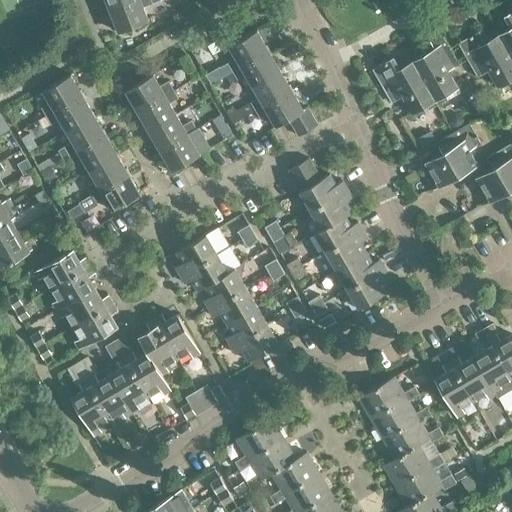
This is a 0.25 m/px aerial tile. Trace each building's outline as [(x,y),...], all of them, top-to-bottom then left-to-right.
[(110,10),(134,0),(106,0),(108,4),(110,10)] [(112,14),(119,31),(150,19),(145,6),(154,2),(153,0),(134,0),(110,10),(111,14),(112,14)] [(511,10),(504,15),(510,26),(498,34),(511,57),(511,10)] [(234,69),(270,47),(268,43),(267,44),(258,29),(259,29),(258,28),(229,45),(230,45),(231,45),(237,56),(229,61),(234,69)] [(439,30),(418,42),(425,53),(413,60),(438,103),(460,90),(448,69),(459,63),(439,30)] [(511,57),(498,34),(485,41),(478,30),(458,42),(477,75),(489,69),(498,85),(511,77),(511,57)] [(217,39),(208,44),(213,53),(222,48),(217,39)] [(247,72),(254,84),(281,68),(272,53),(273,52),(270,47),(234,69),(239,77),(247,72)] [(399,68),(393,56),(372,68),(392,102),(403,95),(413,111),(426,103),(429,108),(438,103),(413,60),(399,68)] [(252,100),(257,108),(293,87),(291,83),(290,83),(281,68),(254,84),(261,95),(252,100)] [(49,114),(85,92),(83,88),(82,88),(73,74),(74,73),(73,72),(45,89),(45,90),(46,89),(53,101),(44,106),(49,114)] [(138,109),(174,87),(169,79),(161,84),(154,73),(155,73),(154,72),(126,89),(126,90),(127,89),(136,104),(135,105),(138,109)] [(150,128),(177,112),(170,101),(179,96),(174,87),(138,109),(140,113),(141,113),(150,128)] [(277,124),(290,117),(300,111),(309,105),(309,104),(305,107),(305,106),(304,107),(295,92),(296,91),(293,87),(257,108),(262,117),(271,111),(277,122),(276,123),(277,124)] [(62,117),(69,128),(96,113),(87,97),(88,96),(85,92),(49,114),(53,122),(62,117)] [(320,123),(309,105),(300,111),(310,128),(320,123)] [(310,128),(300,111),(290,117),(300,134),(310,128)] [(161,148),(197,127),(192,119),(184,124),(177,112),(150,128),(159,143),(158,144),(161,148)] [(67,145),(71,153),(108,132),(105,127),(104,128),(96,113),(69,128),(75,140),(67,145)] [(220,113),(212,118),(218,127),(226,122),(220,113)] [(49,114),(39,119),(44,128),(53,122),(49,114)] [(452,118),(451,123),(453,127),(459,128),(463,126),(465,121),(463,116),(457,114),(452,118)] [(5,119),(0,121),(0,134),(0,135),(11,129),(5,119)] [(481,142),(469,122),(441,138),(447,150),(426,162),(434,176),(429,179),(434,187),(477,162),(469,149),(481,142)] [(200,151),(194,140),(202,135),(197,127),(161,148),(163,153),(164,152),(173,167),(172,167),(173,168),(202,152),(201,151),(200,151)] [(85,156),(92,168),(118,152),(109,136),(110,136),(108,132),(71,153),(76,161),(85,156)] [(432,132),(418,140),(423,149),(437,141),(432,132)] [(511,141),(486,156),(493,168),(477,178),(484,190),(480,193),(485,202),(511,186),(511,141)] [(94,192),(131,171),(128,166),(127,167),(118,152),(92,168),(98,179),(89,184),(94,192)] [(323,176),(311,156),(301,161),(313,182),(323,176)] [(28,157),(18,163),(24,173),(34,167),(28,157)] [(313,182),(301,161),(290,168),(302,188),(313,182)] [(49,167),(39,172),(45,183),(55,177),(49,167)] [(114,208),(143,191),(142,190),(141,191),(132,176),(133,175),(131,171),(94,192),(99,201),(108,196),(114,207),(113,207),(114,208)] [(311,208),(347,186),(342,179),(336,183),(330,172),(302,188),(300,189),(311,208)] [(0,188),(5,185),(0,187),(0,214),(17,204),(12,196),(3,201),(0,195),(0,188)] [(322,227),(353,211),(346,199),(352,195),(347,186),(311,208),(322,227)] [(50,199),(42,204),(46,212),(55,207),(50,199)] [(81,202),(69,210),(74,217),(85,210),(81,202)] [(22,212),(17,204),(0,214),(0,240),(20,229),(13,217),(22,212)] [(326,251),(363,229),(358,220),(351,224),(346,215),(315,231),(326,251)] [(269,234),(280,227),(275,220),(264,226),(269,234)] [(237,231),(241,238),(253,231),(249,224),(237,231)] [(269,234),(273,241),(284,235),(280,227),(269,234)] [(27,240),(20,229),(0,240),(0,255),(0,256),(0,258),(4,265),(33,249),(32,248),(40,244),(35,235),(27,240)] [(337,269),(367,251),(361,241),(368,236),(363,229),(326,251),(337,269)] [(246,246),(258,239),(253,231),(241,238),(246,246)] [(181,273),(217,251),(206,233),(176,250),(182,261),(176,264),(181,273)] [(52,287),(91,263),(86,255),(79,259),(72,248),(34,271),(38,278),(44,274),(52,287)] [(192,278),(199,288),(205,285),(229,270),(217,251),(181,273),(186,281),(192,278)] [(348,287),(384,265),(380,257),(373,261),(367,251),(337,269),(348,287)] [(290,271),(302,264),(297,257),(286,264),(290,271)] [(269,272),(279,266),(275,258),(264,265),(269,272)] [(56,309),(95,287),(88,276),(96,271),(91,263),(52,287),(59,299),(52,303),(56,309)] [(290,271),(295,278),(306,272),(302,264),(290,271)] [(348,287),(359,306),(389,288),(382,278),(389,274),(384,265),(348,287)] [(273,279),(284,273),(279,266),(269,272),(273,279)] [(205,298),(210,307),(246,285),(235,267),(229,270),(205,285),(211,294),(205,298)] [(220,312),(227,322),(257,304),(246,285),(210,307),(215,315),(220,312)] [(95,287),(56,309),(60,316),(66,313),(73,325),(106,306),(95,287)] [(15,308),(23,303),(16,292),(8,297),(15,308)] [(312,308),(323,301),(319,294),(308,300),(312,308)] [(290,309),(301,303),(297,295),(286,302),(290,309)] [(117,309),(113,301),(106,306),(73,325),(81,337),(75,341),(79,347),(117,324),(110,313),(117,309)] [(312,308),(317,315),(328,309),(323,301),(312,308)] [(30,315),(23,303),(15,308),(22,320),(30,315)] [(290,309),(295,316),(306,310),(301,303),(290,309)] [(226,337),(231,345),(268,323),(257,304),(227,322),(233,332),(226,337)] [(331,311),(318,318),(323,326),(336,319),(331,311)] [(177,312),(159,323),(178,356),(189,349),(193,355),(200,351),(177,312)] [(491,323),(484,327),(490,338),(499,333),(492,322),(491,323)] [(159,323),(139,335),(162,373),(169,369),(165,363),(178,356),(159,323)] [(249,359),(279,341),(268,323),(231,345),(236,353),(243,349),(249,359)] [(490,338),(484,327),(475,332),(484,347),(473,354),(496,393),(498,396),(511,388),(511,377),(492,343),(490,338)] [(37,347),(45,342),(38,330),(30,335),(37,347)] [(492,343),(511,377),(511,332),(492,343)] [(123,335),(115,339),(119,346),(125,356),(133,351),(123,335)] [(105,345),(115,362),(117,361),(125,356),(119,346),(115,339),(105,345)] [(52,353),(45,342),(37,347),(44,358),(52,353)] [(452,345),(445,349),(451,359),(458,355),(452,345)] [(451,359),(445,349),(437,354),(436,355),(442,364),(451,359)] [(171,389),(148,352),(129,363),(147,394),(159,387),(163,393),(171,389)] [(496,393),(473,354),(454,365),(473,397),(484,391),(488,398),(496,393)] [(87,355),(77,362),(81,368),(87,378),(98,372),(87,355)] [(129,363),(125,356),(117,361),(121,368),(111,374),(133,411),(139,407),(136,401),(147,394),(129,363)] [(81,368),(77,362),(67,368),(77,385),(87,378),(81,368)] [(454,365),(434,376),(457,416),(465,411),(461,404),(473,397),(454,365)] [(111,374),(92,385),(110,416),(121,409),(125,416),(133,411),(111,374)] [(358,396),(371,418),(407,396),(409,400),(419,393),(415,385),(404,392),(394,375),(358,396)] [(225,396),(218,384),(211,388),(217,400),(225,396)] [(92,385),(73,397),(94,433),(102,429),(98,423),(110,416),(92,385)] [(371,418),(383,437),(418,416),(420,420),(431,413),(426,405),(415,411),(409,401),(409,400),(407,396),(371,418)] [(195,413),(188,401),(180,406),(187,418),(195,413)] [(383,437),(395,457),(417,443),(429,436),(431,441),(443,434),(438,425),(427,432),(420,420),(418,416),(383,437)] [(283,437),(271,417),(237,437),(246,453),(235,460),(240,468),(251,462),(249,458),(283,437)] [(296,458),(283,437),(249,458),(251,462),(258,473),(247,480),(252,488),(264,481),(262,478),(271,472),(296,458)] [(383,464),(384,465),(395,484),(429,463),(432,468),(444,461),(439,452),(427,459),(417,443),(395,457),(383,464)] [(319,471),(307,451),(296,458),(271,472),(281,488),(270,494),(275,502),(286,496),(283,492),(319,471)] [(407,505),(409,503),(430,491),(441,484),(444,488),(456,481),(451,473),(439,480),(432,468),(429,463),(395,484),(407,505)] [(464,467),(454,473),(457,480),(468,473),(464,467)] [(295,511),(331,491),(319,471),(283,492),(286,496),(293,508),(285,511),(295,511)] [(219,476),(210,482),(216,493),(225,487),(219,476)] [(243,481),(233,487),(239,497),(249,490),(243,481)] [(181,487),(143,510),(144,511),(183,511),(193,506),(181,487)] [(225,487),(216,493),(224,505),(233,500),(225,487)] [(407,505),(396,511),(442,511),(443,511),(442,511),(449,511),(456,508),(452,500),(440,507),(430,491),(409,503),(407,505)] [(342,511),(343,511),(331,492),(295,511),(342,511)]
